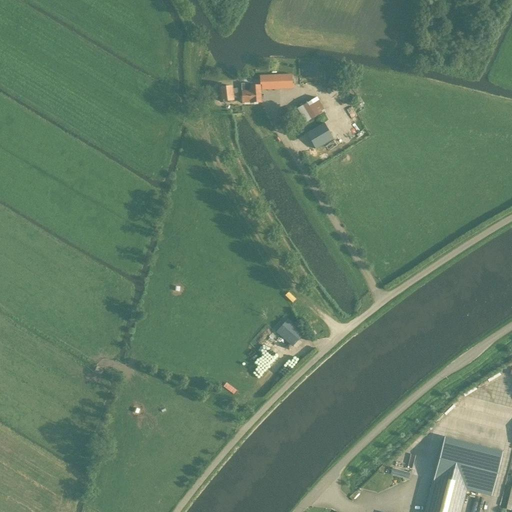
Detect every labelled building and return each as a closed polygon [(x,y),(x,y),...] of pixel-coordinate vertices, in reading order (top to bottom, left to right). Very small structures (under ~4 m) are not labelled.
[(250,87),(241,87),(242,103),(251,103),(261,103),(260,86),(250,86),(250,87)] [(232,87),(218,88),(220,102),(233,100),(233,98),(238,98),(237,89),(232,89),(232,87)] [(305,123),(324,112),(316,98),(297,109),(305,123)] [(340,114),(310,132),(319,147),(349,130),(340,114)] [(287,321),(275,334),(291,349),(304,336),(287,321)] [(275,354),(277,349),(263,343),(261,348),(275,354)] [(290,351),(282,356),(285,360),(293,354),(290,351)] [(443,442),(425,511),(459,511),(465,487),(491,494),(500,456),(443,442)] [(392,468),(390,474),(397,476),(399,470),(392,468)]
